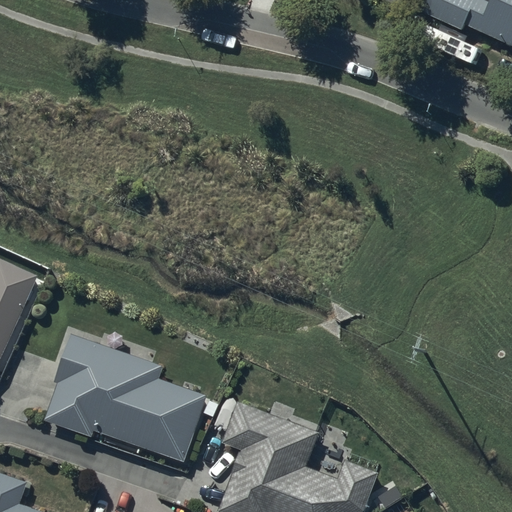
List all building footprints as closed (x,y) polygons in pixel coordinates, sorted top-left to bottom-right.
[(375,0),(404,14),(410,0),(375,0)] [(511,0),(479,0),(426,0),(420,14),(466,36),(469,30),(511,50),(511,0)] [(0,358),(39,275),(0,256),(0,358)] [(164,378),(168,363),(71,333),(55,383),(57,384),(46,420),(93,435),(94,430),(188,459),(210,393),(164,378)] [(379,475),(348,462),(341,482),(304,467),(317,434),(240,403),(224,442),(244,450),(220,511),(222,511),(362,511),(365,511),(379,475)] [(0,511),(44,511),(21,503),(28,484),(0,473),(0,511)]
